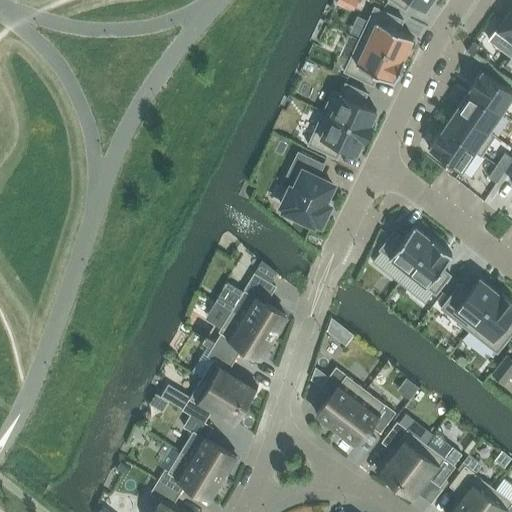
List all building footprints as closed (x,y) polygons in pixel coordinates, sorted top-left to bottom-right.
[(391,0),(405,10),(411,0),(412,0),(425,9),(431,0),(391,0)] [(404,59),(403,58),(409,46),(413,37),(398,31),(403,20),(374,6),(359,38),(404,60),(404,59)] [(511,6),(489,39),(508,53),(511,47),(511,6)] [(344,71),(373,85),(378,74),(394,81),(404,60),(359,38),(344,71)] [(467,51),(474,55),(480,46),(473,41),(467,51)] [(511,91),(481,70),(467,90),(501,113),(511,95),(511,91)] [(367,93),(345,82),(340,93),(333,90),(323,111),(368,133),(375,119),(373,118),(376,110),(362,103),(367,93)] [(501,113),(467,90),(468,91),(456,109),(495,136),(495,135),(488,130),(501,113)] [(482,155),(495,136),(456,109),(444,127),(442,126),(442,127),(482,155)] [(337,158),(342,147),(356,153),(360,145),(362,146),(368,133),(323,111),(307,144),(337,158)] [(482,155),(442,127),(428,147),(461,170),(474,151),(481,155),(482,155)] [(332,184),(317,177),(323,164),(298,152),(291,166),(302,171),(294,188),(290,186),(281,204),(285,206),(283,209),(313,224),(315,221),(320,223),(329,205),(323,203),(332,184)] [(511,159),(511,157),(504,153),(496,165),(505,170),(511,159)] [(488,177),(497,182),(505,170),(496,165),(488,177)] [(404,238),(394,230),(379,249),(408,271),(433,239),(432,238),(431,239),(414,225),(404,238)] [(452,253),(433,239),(408,271),(436,293),(451,275),(441,267),(452,253)] [(254,273),(231,310),(275,337),(281,328),(279,327),(286,315),(266,303),(276,286),(254,273)] [(460,282),(440,307),(469,330),(498,293),(499,292),(480,277),(470,290),(460,282)] [(511,301),(499,291),(469,330),(497,352),(511,332),(511,323),(507,320),(511,313),(511,301)] [(221,333),(215,343),(236,357),(243,346),(263,358),(275,337),(231,310),(218,331),(221,333)] [(213,359),(202,378),(244,404),(256,384),(230,367),(236,357),(215,343),(207,356),(213,359)] [(511,371),(511,359),(507,355),(492,374),(503,383),(511,371)] [(326,424),(334,430),(366,389),(336,367),(321,387),(331,395),(316,414),(327,422),(326,424)] [(182,410),(190,415),(191,414),(204,422),(205,422),(211,412),(232,424),(244,404),(202,378),(182,410)] [(366,389),(334,430),(354,445),(370,424),(380,432),(395,412),(366,389)] [(392,449),(377,469),(396,483),(426,443),(407,429),(414,419),(405,413),(398,422),(397,421),(382,442),(392,449)] [(192,431),(180,451),(224,478),(237,457),(206,438),(213,426),(205,422),(204,422),(191,414),(190,415),(184,426),(192,431)] [(426,443),(396,483),(414,498),(430,478),(440,486),(455,465),(453,464),(463,452),(453,445),(452,447),(436,435),(428,445),(426,443)] [(165,469),(158,481),(179,494),(186,483),(210,498),(217,486),(219,487),(224,478),(180,451),(168,471),(165,469)] [(460,493),(445,511),(475,511),(494,488),(465,466),(450,486),(460,493)] [(494,488),(475,511),(511,511),(511,483),(505,478),(496,489),(494,488)] [(179,494),(158,481),(150,492),(162,500),(154,511),(185,511),(173,504),(179,494)]
